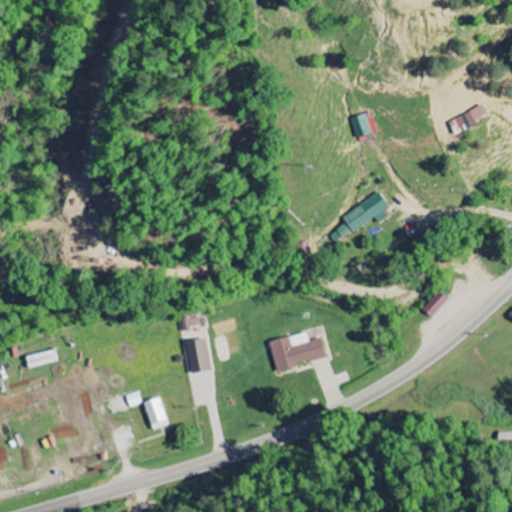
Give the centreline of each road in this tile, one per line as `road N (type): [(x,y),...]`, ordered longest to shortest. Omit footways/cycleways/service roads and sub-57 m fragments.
road 1 (residential): [(466,325),(416,321),(394,278),(138,227),(107,187),(89,64),(105,0)]
road 2 (secondary): [(38,511),(324,417),(405,372),(511,281)]
